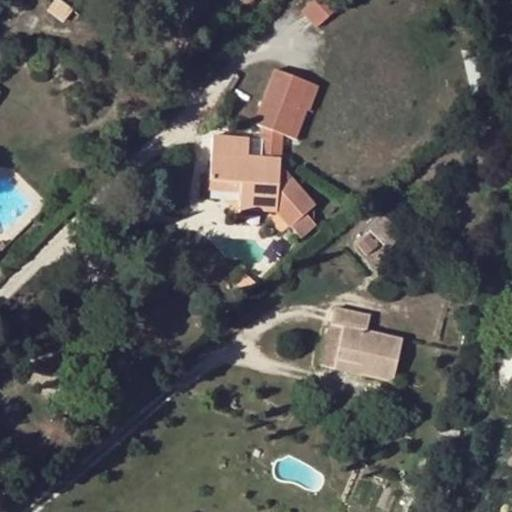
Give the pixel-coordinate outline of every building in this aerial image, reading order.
[(252,0),(223,0),(233,14),(252,0)] [(325,0),(308,14),(322,31),(348,11),(338,0),(325,0)] [(474,52),(462,54),(472,96),(482,94),(474,52)] [(211,138),(208,182),(240,185),(239,195),(238,210),(275,213),(289,230),(290,229),(299,241),(315,228),(305,216),(314,209),(296,188),(277,186),(279,167),(281,136),(288,139),(312,86),(278,71),(255,123),(260,126),(259,159),(246,158),(247,140),(211,138)] [(279,167),(277,186),(296,188),(279,167)] [(240,185),(208,182),(207,192),(239,195),(240,185)] [(331,371),(334,361),(358,366),(356,377),(390,384),(401,340),(365,331),(368,316),(332,308),(318,368),(331,371)] [(358,366),(334,361),(331,371),(356,377),(358,366)]
